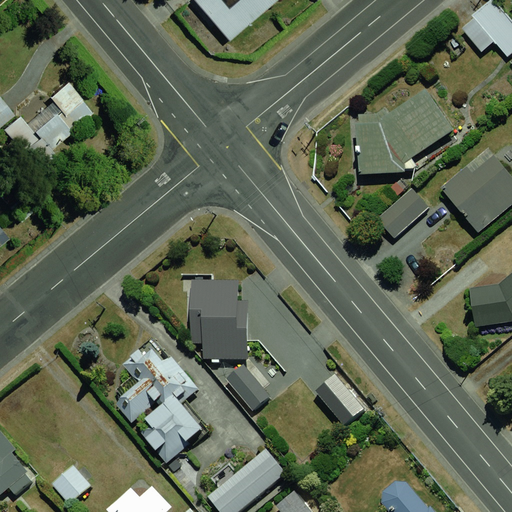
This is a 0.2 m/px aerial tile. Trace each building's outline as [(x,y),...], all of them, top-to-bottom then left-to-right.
[(200,0),(229,33),(267,0),(200,0)] [(511,24),(495,2),(461,26),(484,58),(511,37),(511,24)] [(71,79),(0,132),(0,143),(27,179),(103,121),(71,79)] [(391,127),(364,126),(361,174),(402,171),(463,132),(437,95),(391,127)] [(511,171),(499,154),(448,192),(475,229),(511,201),(511,171)] [(414,190),(371,220),(384,238),(427,208),(414,190)] [(0,227),(0,250),(11,242),(0,227)] [(241,273),(191,276),(195,343),(211,342),(213,364),(247,361),(241,273)] [(511,276),(501,286),(465,293),(470,331),(511,324),(511,276)] [(210,396),(165,341),(147,357),(160,372),(120,405),(176,473),(219,437),(195,408),(210,396)] [(246,369),(224,385),(247,414),(268,398),(246,369)] [(335,373),(309,395),(341,434),(367,412),(335,373)] [(1,442),(0,442),(0,500),(29,478),(1,442)] [(265,446),(207,494),(221,511),(238,511),(287,473),(265,446)] [(74,466),(51,484),(71,508),(93,490),(74,466)] [(435,511),(403,479),(370,511),(435,511)] [(100,511),(164,511),(150,490),(137,499),(129,488),(99,511),(100,511)] [(306,511),(293,496),(273,511),(306,511)]
